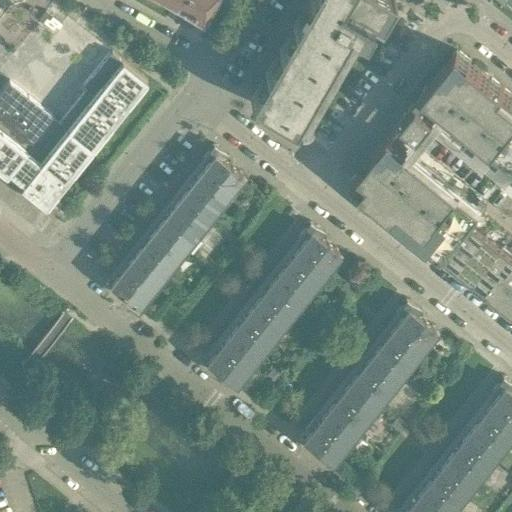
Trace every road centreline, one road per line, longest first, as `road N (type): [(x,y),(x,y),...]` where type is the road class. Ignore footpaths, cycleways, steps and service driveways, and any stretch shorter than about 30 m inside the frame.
road 1 (residential): [(349,511),(50,271)]
road 2 (residential): [(511,57),(454,10),(312,186)]
road 3 (residential): [(511,349),(312,186)]
road 4 (residential): [(50,271),(195,94)]
road 5 (residential): [(0,399),(135,511)]
road 6 (residential): [(312,186),(195,94)]
road 7 (residential): [(96,0),(212,63)]
